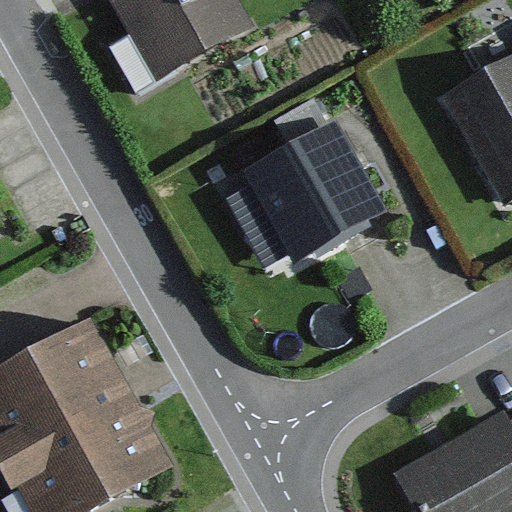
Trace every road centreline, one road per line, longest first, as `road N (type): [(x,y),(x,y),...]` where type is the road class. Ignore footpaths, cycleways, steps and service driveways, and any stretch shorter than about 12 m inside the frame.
road 1 (residential): [(264,452),(8,0)]
road 2 (residential): [(511,306),(264,452)]
